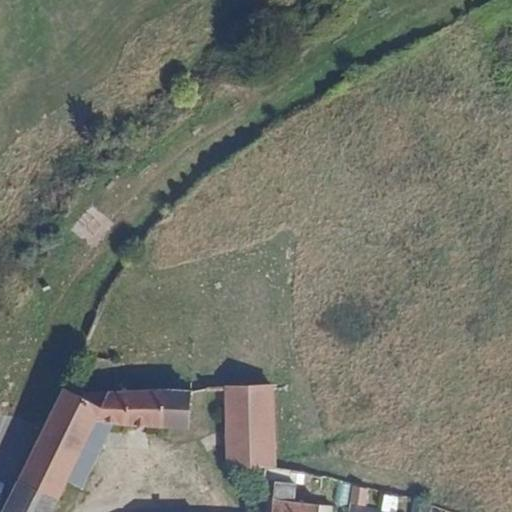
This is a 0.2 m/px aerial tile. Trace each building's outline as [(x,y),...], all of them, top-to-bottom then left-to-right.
[(273,466),(272,386),(228,387),(229,467),(265,466),(273,466)] [(77,393),(66,388),(47,426),(4,511),(52,511),(68,480),(98,419),(119,424),(123,424),(188,428),(190,391),(168,389),(77,393)] [(86,490),(119,424),(98,419),(68,480),(86,490)] [(289,483),(291,469),(273,466),(265,466),(265,479),(276,481),(273,511),(331,511),(332,505),(293,502),(296,483),(289,483)] [(365,505),(368,489),(353,486),(353,488),(351,503),(365,505)] [(395,508),(397,498),(386,496),(384,506),(395,508)]
